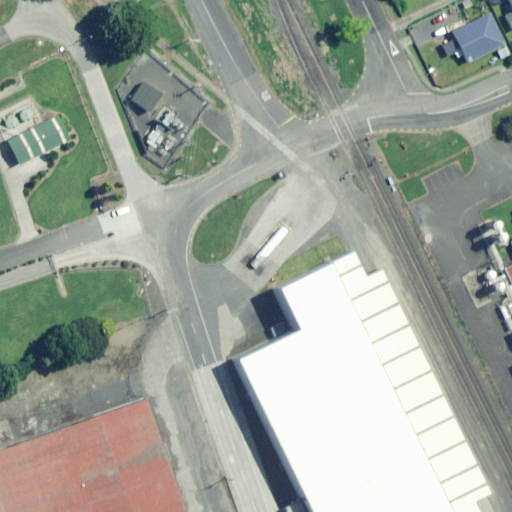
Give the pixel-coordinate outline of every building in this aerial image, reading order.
[(511,0),(506,0),(511,11),(503,16),(511,34),(511,33),(511,0)] [(469,16),(464,6),(443,16),(447,26),(469,16)] [(504,45),(489,14),(451,33),(466,64),(504,45)] [(160,95),(140,83),(128,103),(148,115),(160,95)] [(296,511),(469,511),(468,507),(482,500),(374,272),(353,282),(343,259),(270,294),(289,332),(226,362),(296,511)] [(0,511),(162,511),(125,403),(0,446),(0,511)]
